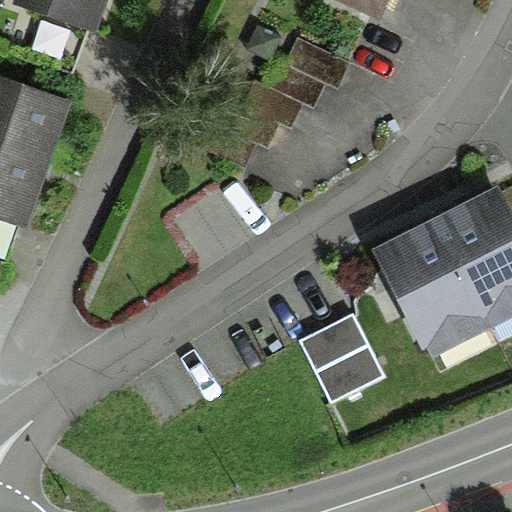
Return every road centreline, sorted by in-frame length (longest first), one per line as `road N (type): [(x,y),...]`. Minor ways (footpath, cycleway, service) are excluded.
road 1 (residential): [(32,419),(147,328),(369,199),(462,100)]
road 2 (residential): [(177,0),(31,357),(32,419)]
road 3 (tertiary): [(324,511),(511,444)]
